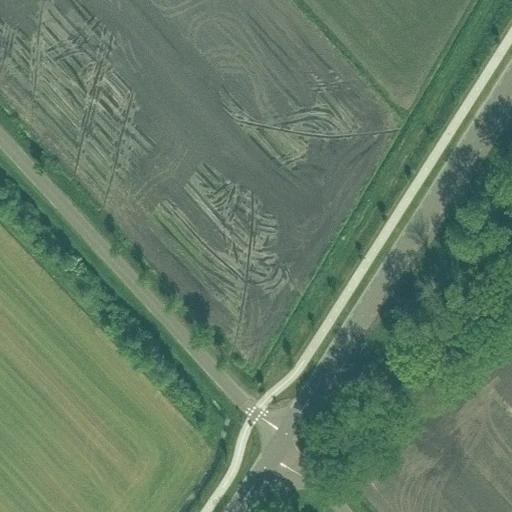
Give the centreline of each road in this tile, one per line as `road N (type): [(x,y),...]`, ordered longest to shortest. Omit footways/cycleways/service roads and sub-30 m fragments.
road 1 (tertiary): [(279,440),(511,77)]
road 2 (unclassified): [(279,440),(0,136)]
road 3 (track): [(511,272),(332,448),(303,466)]
